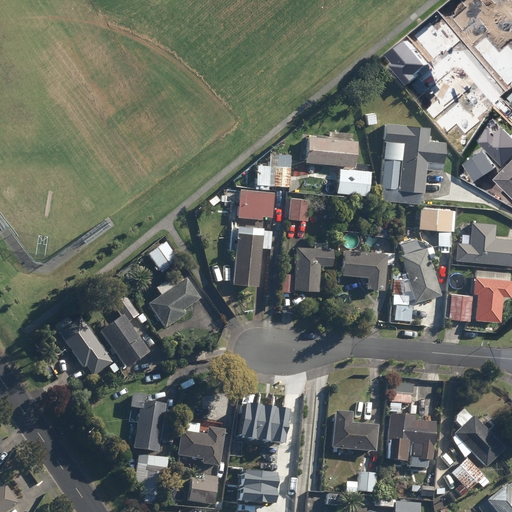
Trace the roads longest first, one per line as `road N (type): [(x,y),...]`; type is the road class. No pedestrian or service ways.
road 1 (residential): [(254,346),(355,344),(511,358)]
road 2 (tertiary): [(91,511),(0,378)]
